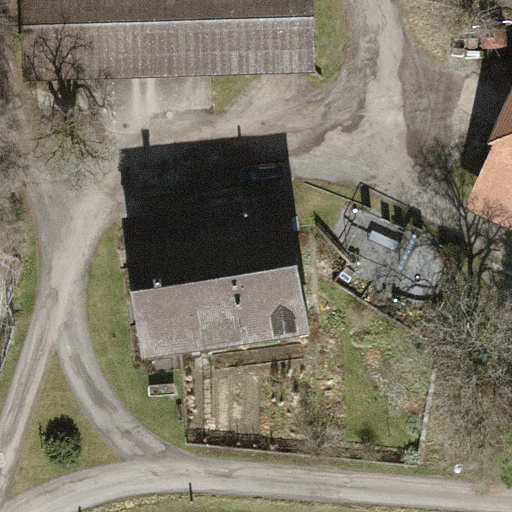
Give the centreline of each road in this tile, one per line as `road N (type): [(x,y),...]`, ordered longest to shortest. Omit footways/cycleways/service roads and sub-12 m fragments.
road 1 (track): [(41,511),(65,494),(185,475),(511,497)]
road 2 (track): [(0,489),(62,275),(52,192),(0,39)]
road 3 (track): [(52,192),(355,130),(388,42),(384,0)]
road 4 (track): [(62,275),(76,353),(116,420),(185,475)]
